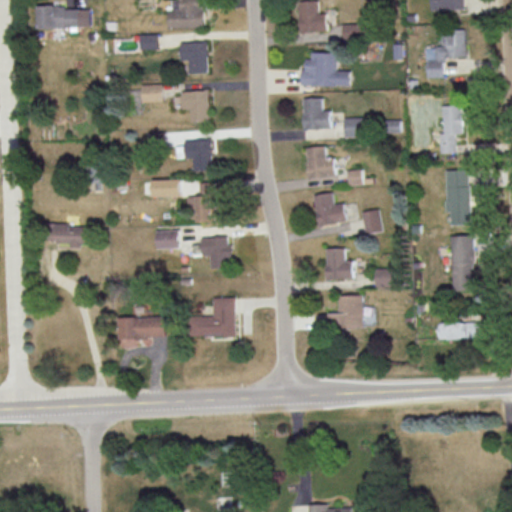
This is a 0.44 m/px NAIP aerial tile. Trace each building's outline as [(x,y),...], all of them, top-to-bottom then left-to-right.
[(90,8),(85,8),(84,0),(70,0),(71,4),(38,5),(38,27),(91,26),(90,8)] [(205,26),(204,0),(172,0),(172,8),(168,8),(169,27),(205,26)] [(301,31),(327,30),(327,12),(320,12),(319,0),(308,0),(300,0),(301,31)] [(432,0),(432,9),(465,8),(465,0),(432,0)] [(367,22),(343,23),(344,37),(368,37),(367,22)] [(467,56),(466,27),(446,28),(446,45),(428,46),(429,76),(445,76),(444,56),(467,56)] [(159,48),(159,33),(141,33),(141,48),(159,48)] [(182,59),(189,59),(190,72),(208,72),(208,40),(181,41),(182,59)] [(351,85),(351,69),(337,69),(337,51),(309,51),(309,67),(302,67),(302,84),(351,85)] [(142,83),(143,101),(164,100),(163,82),(142,83)] [(183,90),(183,108),(191,108),(192,121),(211,120),(210,89),(183,90)] [(304,97),(305,128),(332,127),(331,109),(323,109),(323,96),(304,97)] [(444,105),(445,132),(441,133),(442,152),(457,152),(456,133),(465,132),(464,104),(444,105)] [(347,136),(363,135),(362,116),(346,117),(347,136)] [(402,119),(387,119),(387,131),(402,131),(402,119)] [(195,169),(213,169),(212,138),(185,139),(185,145),(178,145),(178,157),(194,157),(195,169)] [(337,174),(335,157),(327,158),(325,144),(307,146),(310,177),(337,174)] [(364,183),(363,168),(349,169),(349,184),(364,183)] [(447,169),(448,211),(452,211),(452,224),(472,224),(471,168),(447,169)] [(183,195),(183,178),(154,178),(154,195),(183,195)] [(217,220),(217,181),(199,181),(200,221),(217,220)] [(316,193),(319,224),(347,221),(345,202),(335,203),(334,191),(316,193)] [(366,233),(383,232),(381,208),(364,210),(366,233)] [(72,241),(72,245),(91,245),(91,224),(49,223),(49,241),(72,241)] [(181,229),(158,229),(158,247),(181,247),(181,229)] [(453,234),(455,290),(476,289),(475,234),(453,234)] [(203,255),(212,255),(212,267),(229,266),(229,256),(232,256),(231,235),(202,237),(203,255)] [(328,279),(355,278),(354,260),(347,260),(346,247),(327,247),(328,279)] [(331,327),(365,326),(365,294),(340,294),(340,312),(331,313),(331,327)] [(215,297),(215,314),(191,315),(192,335),(237,334),(236,296),(215,297)] [(166,315),(119,316),(120,346),(137,346),(137,337),(166,336),(166,315)] [(484,337),(484,321),(440,322),(440,338),(484,337)] [(352,511),(353,507),(329,507),(329,503),(308,503),(308,511),(352,511)]
